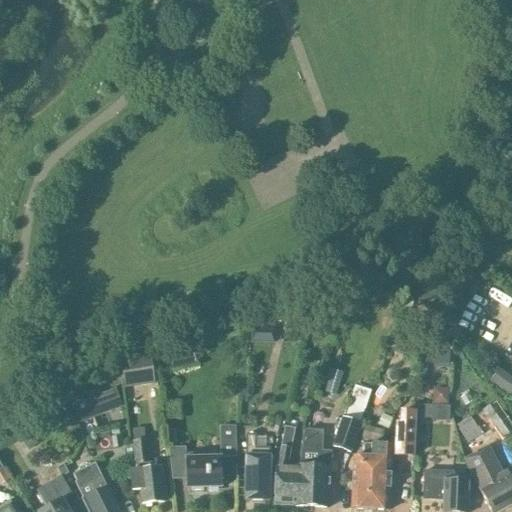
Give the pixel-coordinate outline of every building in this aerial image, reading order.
[(253,342),(274,342),(275,325),(253,324),(253,342)] [(196,348),(171,353),(174,371),(199,366),(196,348)] [(445,351),(438,351),(436,351),(435,368),(450,369),(451,352),(445,351)] [(150,354),(120,358),(124,386),(154,383),(150,354)] [(511,381),(499,371),(490,383),(508,397),(511,392),(511,381)] [(350,453),(371,391),(357,386),(346,418),(342,417),(332,446),(350,453)] [(449,390),(433,389),(432,405),(448,406),(449,390)] [(107,391),(83,400),(90,417),(114,408),(107,391)] [(416,418),(433,419),(434,406),(417,405),(416,418)] [(511,434),(511,424),(503,411),(489,421),(503,441),(511,434)] [(412,457),(414,412),(401,412),(400,425),(396,425),(394,457),(412,457)] [(470,445),(492,431),(480,412),(458,426),(470,445)] [(388,428),(393,418),(382,413),(378,424),(388,428)] [(275,506),(295,506),(297,469),(287,468),(296,428),(286,426),(276,471),(276,479),(274,479),(273,502),(275,502),(275,506)] [(363,438),(382,443),(385,432),(365,427),(363,438)] [(32,431),(21,437),(28,449),(39,443),(32,431)] [(297,469),(295,506),(329,508),(331,452),(322,451),(323,432),(305,431),(300,467),(297,466),(297,469)] [(258,435),(246,435),(246,500),(270,500),(270,447),(258,447),(258,435)] [(131,443),(133,453),(133,461),(134,467),(129,468),(130,471),(132,490),(141,489),(142,503),(164,501),(161,468),(151,469),(148,441),(131,443)] [(374,465),(372,509),(388,510),(391,444),(371,443),(371,445),(370,465),(374,465)] [(237,477),(236,445),(220,445),(220,458),(204,458),(204,454),(185,454),(186,489),(222,488),(222,478),(237,477)] [(370,465),(371,445),(364,445),(363,456),(354,456),(352,509),(372,509),(374,465),(370,465)] [(502,474),(487,447),(464,460),(492,511),(498,511),(511,504),(511,481),(507,471),(502,474)] [(99,470),(95,463),(73,474),(76,481),(74,482),(88,511),(120,511),(99,470)] [(68,474),(63,465),(56,468),(61,477),(68,474)] [(423,500),(443,501),(442,511),(467,511),(469,481),(453,480),(453,472),(424,471),(423,500)] [(68,511),(61,500),(70,494),(60,477),(36,491),(47,509),(41,511),(68,511)]
